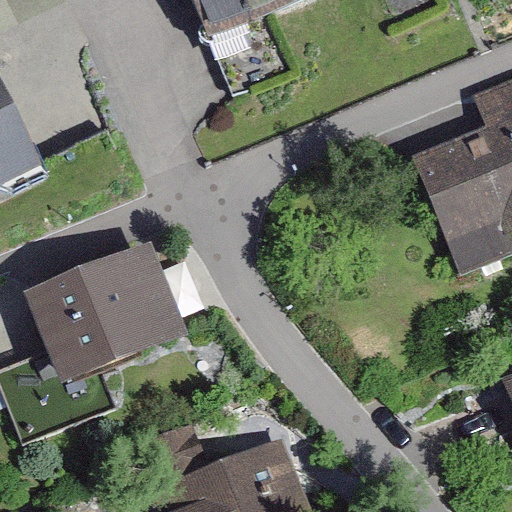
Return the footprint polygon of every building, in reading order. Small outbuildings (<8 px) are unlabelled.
[(360,0),(199,0),(240,99),(302,74),(284,31),(360,0)] [(511,91),(491,101),(508,139),(433,173),(479,273),(511,258),(511,91)] [(0,122),(0,209),(34,193),(0,122)] [(171,248),(46,298),(70,356),(11,380),(39,449),(126,413),(117,390),(213,351),(171,248)] [(206,424),(154,446),(182,511),(317,511),(290,448),(227,474),(206,424)]
